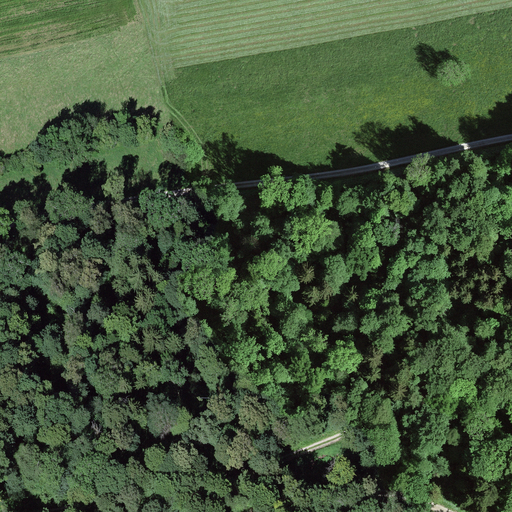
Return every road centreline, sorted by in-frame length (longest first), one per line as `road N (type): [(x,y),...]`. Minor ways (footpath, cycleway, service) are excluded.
road 1 (track): [(0,228),(511,136)]
road 2 (track): [(511,375),(444,388),(317,448),(215,482)]
road 3 (track): [(444,511),(375,490),(215,482)]
road 4 (track): [(215,482),(43,511)]
